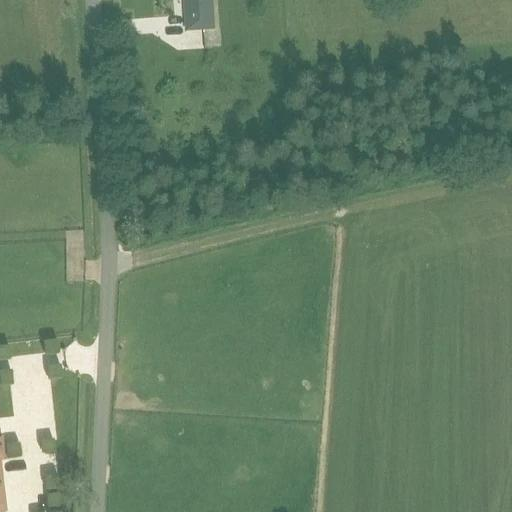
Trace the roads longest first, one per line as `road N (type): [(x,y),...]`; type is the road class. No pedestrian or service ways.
road 1 (unclassified): [(96,511),(108,267),(99,0)]
road 2 (track): [(511,174),(108,267)]
